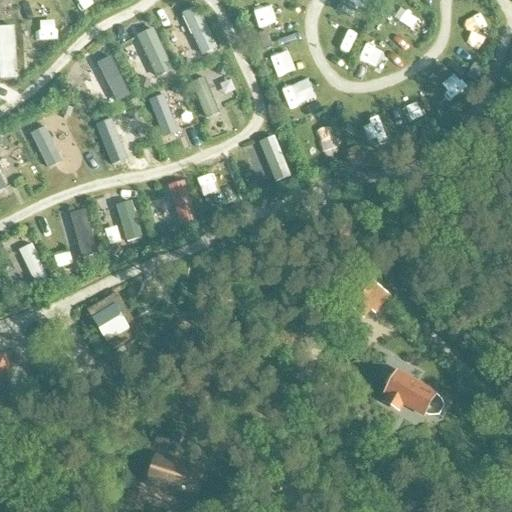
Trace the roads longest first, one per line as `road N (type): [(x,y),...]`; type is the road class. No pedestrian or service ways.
road 1 (track): [(0,327),(210,243),(295,198),(419,173),(488,89),(511,26)]
road 2 (track): [(430,511),(336,462),(296,420),(282,374),(244,339),(204,325),(182,329),(101,369),(79,359),(64,327)]
road 3 (track): [(0,228),(88,188),(186,164),(247,137),(256,101),(222,18),(206,0)]
road 4 (track): [(511,427),(497,399),(415,318),(389,276),(387,238),(419,173)]
road 5 (track): [(321,0),(310,21),(312,42),(335,84),(348,87),(408,73),(434,52),(445,0)]
road 6 (track): [(0,114),(83,40),(152,0)]
